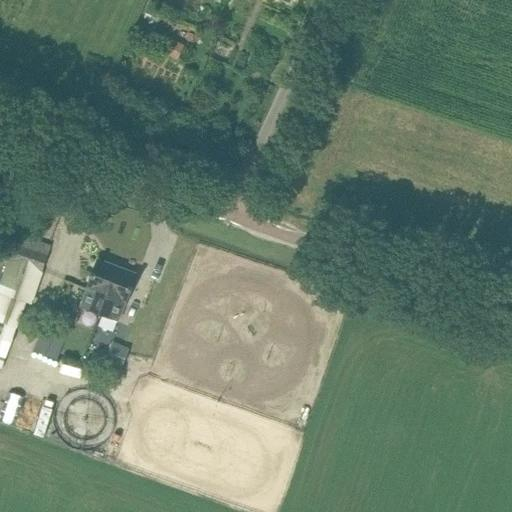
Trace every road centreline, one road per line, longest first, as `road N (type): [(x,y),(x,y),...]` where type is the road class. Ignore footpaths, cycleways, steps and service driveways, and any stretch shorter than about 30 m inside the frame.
road 1 (unclassified): [(511,314),(225,212)]
road 2 (unclassified): [(225,212),(0,143)]
road 3 (unclassified): [(225,212),(319,0)]
